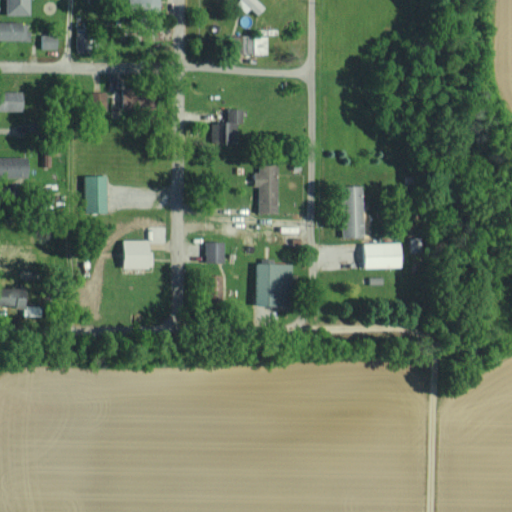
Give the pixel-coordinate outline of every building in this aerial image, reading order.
[(26,15),(26,0),(2,0),(2,14),(26,15)] [(123,0),(124,12),(156,11),(155,0),(123,0)] [(255,0),(235,0),(233,3),(243,13),(247,8),(254,15),(262,6),(255,0)] [(0,40),(26,40),(26,21),(0,21),(0,40)] [(53,35),(38,35),(38,48),(53,49),(53,35)] [(263,54),(264,36),(227,35),(226,53),(263,54)] [(0,91),(0,110),(18,110),(18,91),(0,91)] [(86,92),(87,111),(104,110),(103,92),(86,92)] [(233,122),(239,122),(239,108),(223,109),(223,121),(208,122),(209,145),(233,145),(233,122)] [(23,156),(0,156),(0,177),(23,177),(23,156)] [(255,185),(254,213),(274,213),(275,165),(252,164),(252,185),(255,185)] [(103,212),(102,174),(80,175),(81,213),(103,212)] [(359,185),(336,186),(338,237),(360,237),(359,185)] [(144,240),(118,239),(117,268),(144,268),(144,240)] [(221,241),(202,241),(202,262),(220,263),(221,241)] [(397,267),(396,242),(359,243),(359,268),(397,267)] [(251,306),(283,306),(284,264),(252,263),(251,306)] [(219,274),(202,275),(202,298),(219,298),(219,274)] [(0,306),(17,307),(17,288),(0,287),(0,306)]
